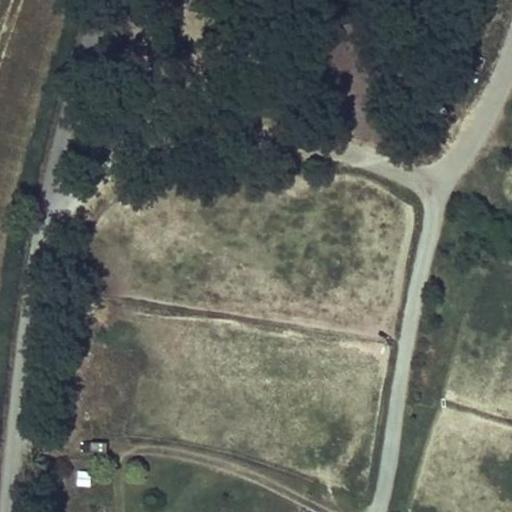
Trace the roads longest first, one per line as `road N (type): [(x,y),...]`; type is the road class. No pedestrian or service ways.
road 1 (unclassified): [(68,118),(312,143),(420,184),(433,205),(375,511)]
road 2 (unclassified): [(6,511),(32,295),(68,118)]
road 3 (track): [(326,511),(254,473),(164,450),(64,451)]
road 4 (track): [(433,205),(511,48)]
road 5 (unclassified): [(68,118),(100,0)]
